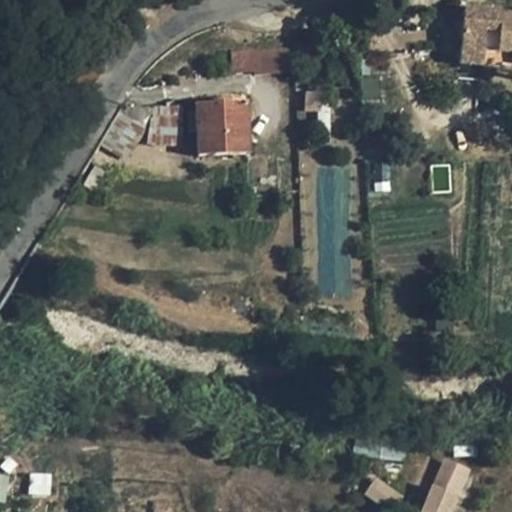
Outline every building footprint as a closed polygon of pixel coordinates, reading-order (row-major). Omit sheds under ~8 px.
[(464,10),(452,21),(456,28),(461,23),(463,20),(464,10)] [(473,11),(464,10),(463,20),(473,11)] [(511,14),(473,11),(463,20),(463,23),(480,26),(511,31),(511,14)] [(461,45),(463,23),(461,23),(456,28),(455,45),(461,45)] [(482,49),(511,52),(511,31),(480,26),(463,23),(461,45),(460,55),(468,57),(481,59),(482,49)] [(295,64),(294,46),(280,47),(279,66),(295,64)] [(258,61),(238,50),(234,51),(234,69),(279,66),(280,47),(272,48),(258,61)] [(272,48),(238,50),(258,61),(272,48)] [(480,66),(481,59),(468,57),(460,55),(460,64),(462,64),(480,66)] [(196,132),(197,152),(196,156),(248,155),(246,103),(209,105),(195,106),(196,124),(188,124),(189,132),(196,132)] [(180,107),(154,108),(146,143),(180,145),(180,107)] [(152,108),(140,109),(138,120),(147,125),(152,108)] [(140,109),(120,110),(138,120),(140,109)] [(127,159),(133,148),(138,120),(120,110),(99,145),(127,159)] [(133,148),(147,125),(138,120),(133,148)] [(433,166),(434,191),(450,191),(449,166),(433,166)] [(471,460),(449,451),(434,489),(456,498),(471,460)] [(368,494),(391,511),(392,511),(401,501),(377,482),(368,494)] [(450,511),(456,498),(434,489),(425,511),(450,511)]
